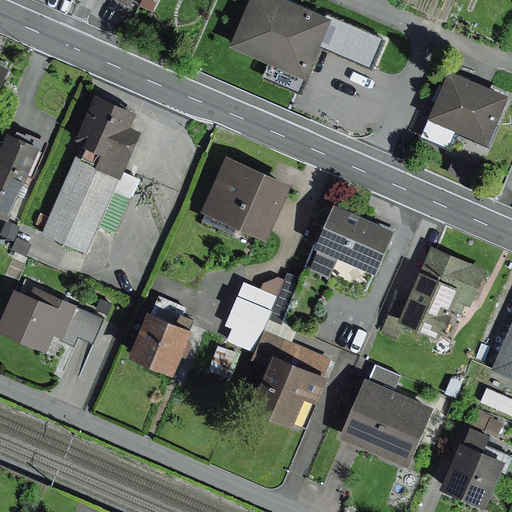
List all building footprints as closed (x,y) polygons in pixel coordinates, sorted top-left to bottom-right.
[(325,22),(271,0),(244,0),(225,48),(301,80),(325,22)] [(0,93),(13,62),(0,56),(0,93)] [(503,96),(446,74),(426,124),(483,146),(503,96)] [(94,100),(90,98),(70,147),(79,151),(100,159),(95,169),(122,180),(124,174),(138,139),(125,134),(133,115),(94,100)] [(0,154),(0,212),(10,217),(41,146),(10,132),(0,154)] [(79,151),(41,234),(87,254),(94,239),(122,180),(95,169),(100,159),(79,151)] [(287,186),(223,156),(198,210),(262,240),(287,186)] [(390,234),(327,208),(311,248),(373,274),(390,234)] [(20,226),(8,220),(2,233),(14,239),(20,226)] [(31,244),(19,238),(14,249),(26,254),(31,244)] [(492,268),(438,245),(412,304),(402,300),(390,327),(405,333),(410,321),(447,337),(460,308),(467,311),(472,300),(477,303),(492,268)] [(276,298),(238,284),(217,337),(255,352),(276,298)] [(45,307),(8,293),(0,312),(0,334),(41,351),(48,332),(64,339),(79,301),(52,290),(45,307)] [(186,329),(144,312),(125,358),(166,376),(186,329)] [(511,340),(500,369),(511,373),(511,340)] [(322,384),(268,362),(247,414),(301,436),(322,384)] [(432,414),(366,387),(342,445),(408,473),(432,414)] [(485,511),(506,464),(460,444),(438,496),(475,511),(485,511)]
